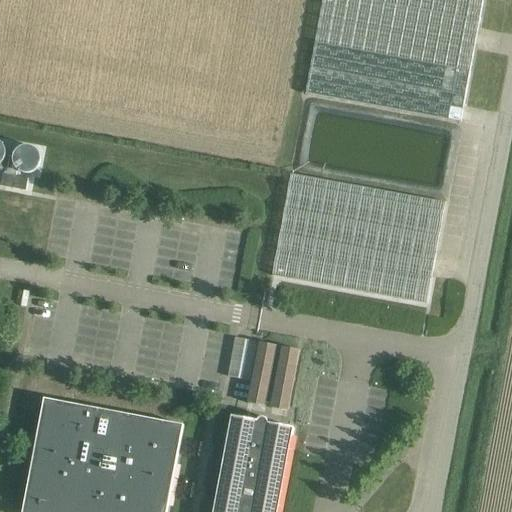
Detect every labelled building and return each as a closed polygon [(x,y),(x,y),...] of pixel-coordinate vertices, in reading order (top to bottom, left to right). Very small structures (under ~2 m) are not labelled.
[(462,124),(485,0),(323,0),(306,96),(462,124)] [(29,180),(2,175),(0,187),(27,192),(29,180)] [(428,306),(447,205),(292,175),(273,277),(428,306)] [(251,382),(258,343),(236,339),(228,378),(251,382)] [(249,405),(265,408),(276,347),(261,344),(249,405)] [(283,348),(272,409),(288,412),(299,351),(283,348)] [(278,511),(294,429),(269,424),(268,421),(267,419),(264,418),(262,418),(259,420),(257,422),(232,417),(214,511),(167,511),(184,426),(45,400),(23,511),(278,511)]
